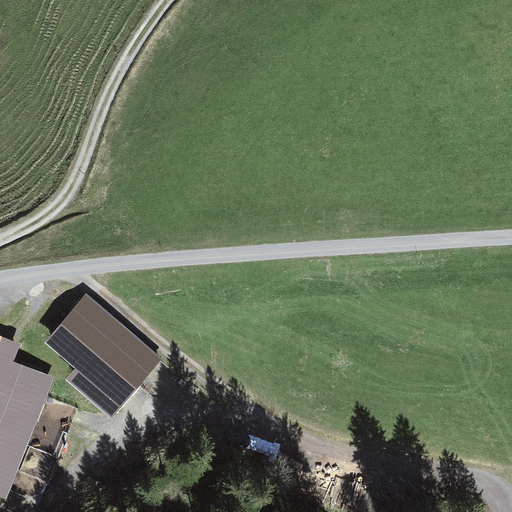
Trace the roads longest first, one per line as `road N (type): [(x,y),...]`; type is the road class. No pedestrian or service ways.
road 1 (track): [(42,511),(83,439),(160,415),(275,427),(366,464),(494,483),(511,495)]
road 2 (unclassified): [(511,236),(0,274)]
road 3 (track): [(178,0),(131,64),(64,210),(0,242)]
road 4 (track): [(79,267),(275,427)]
